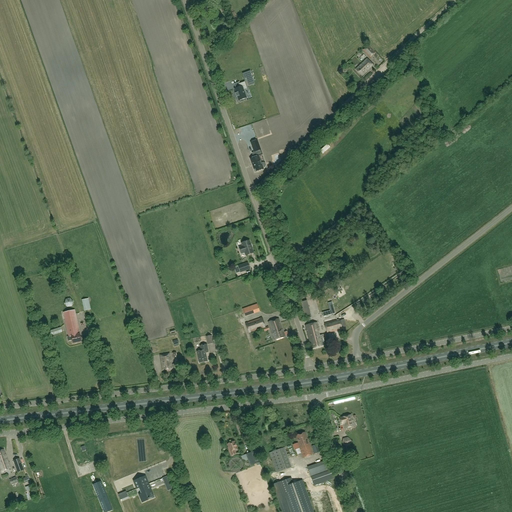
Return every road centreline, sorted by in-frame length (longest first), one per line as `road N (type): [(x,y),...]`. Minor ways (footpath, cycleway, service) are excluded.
road 1 (primary): [(0,420),(349,376),(511,343)]
road 2 (unclassified): [(310,368),(185,0)]
road 3 (unclassified): [(0,434),(316,397)]
road 4 (unclassified): [(0,407),(310,368)]
road 5 (unclassified): [(358,360),(360,327),(511,208)]
road 6 (unclassified): [(316,397),(511,356)]
road 7 (unclassified): [(358,360),(511,329)]
road 8 (unclassified): [(356,511),(316,397)]
